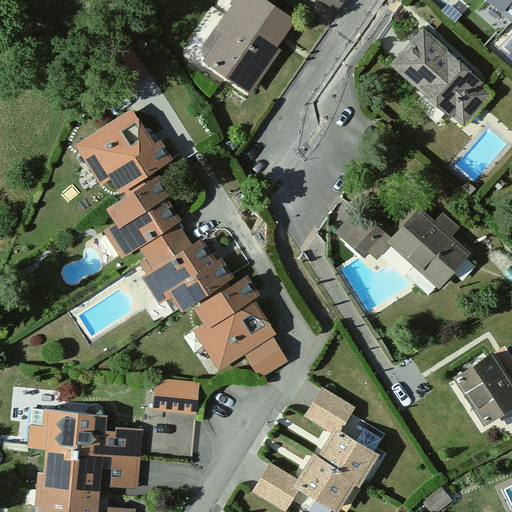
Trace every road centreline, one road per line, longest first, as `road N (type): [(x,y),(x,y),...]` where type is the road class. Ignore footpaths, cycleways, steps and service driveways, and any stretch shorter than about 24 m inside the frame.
road 1 (residential): [(204,511),(304,353),(304,340)]
road 2 (residential): [(259,160),(378,0)]
